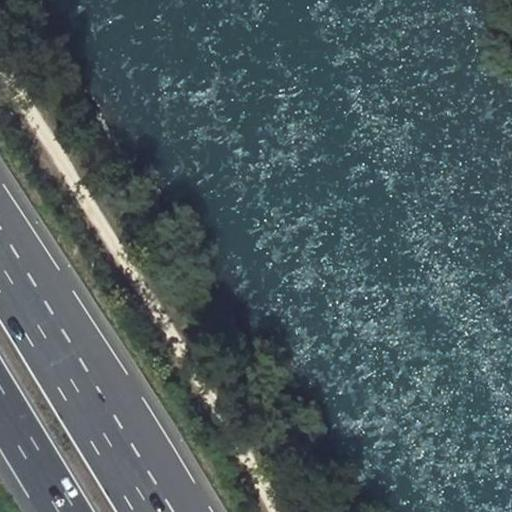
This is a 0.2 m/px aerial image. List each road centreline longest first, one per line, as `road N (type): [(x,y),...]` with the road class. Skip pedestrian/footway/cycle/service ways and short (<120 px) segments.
road 1 (trunk): [(144,511),(0,276)]
road 2 (trunk): [(0,389),(74,511)]
